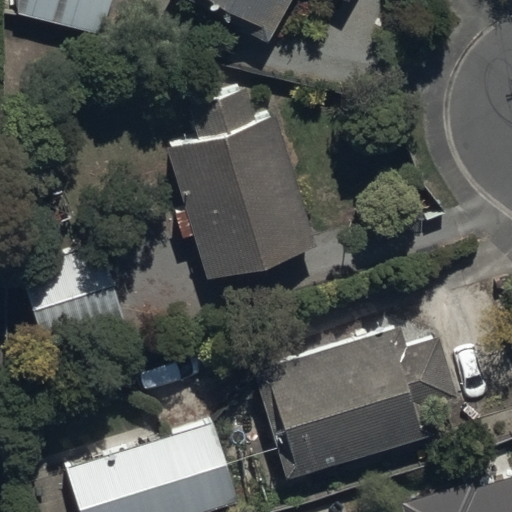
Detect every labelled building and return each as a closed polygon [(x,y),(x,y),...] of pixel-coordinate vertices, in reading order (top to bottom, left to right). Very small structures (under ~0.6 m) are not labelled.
[(0,0),(0,9),(101,34),(109,0),(0,0)] [(337,0),(342,3),(343,0),(194,0),(263,39),(284,0),(337,0)] [(178,240),(193,235),(206,278),(313,246),(271,110),(248,118),(238,83),(183,99),(195,136),(166,145),(184,204),(169,208),(178,240)] [(99,244),(19,269),(44,352),(125,327),(99,244)] [(281,480),(429,435),(420,406),(451,396),(432,333),(400,343),(396,327),(256,369),(274,429),(266,431),(281,480)] [(79,511),(201,511),(236,501),(211,422),(66,469),(79,511)] [(473,482),(401,504),(403,511),(511,511),(511,479),(476,491),(473,482)]
